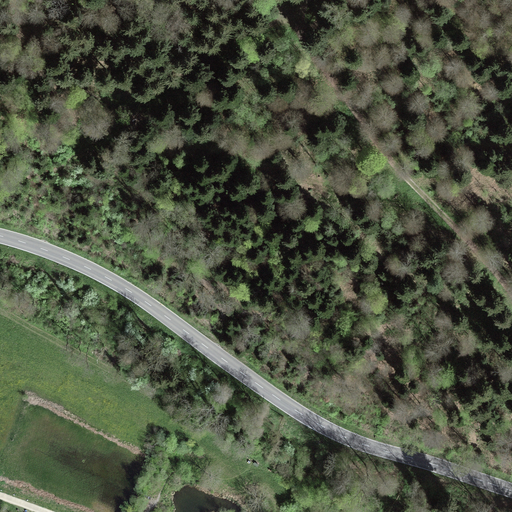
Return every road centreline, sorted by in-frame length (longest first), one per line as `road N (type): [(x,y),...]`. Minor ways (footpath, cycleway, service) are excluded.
road 1 (tertiary): [(511,490),(315,423),(153,305),(54,253),(0,236)]
road 2 (track): [(288,13),(342,108),(511,291)]
road 3 (track): [(134,109),(288,13)]
